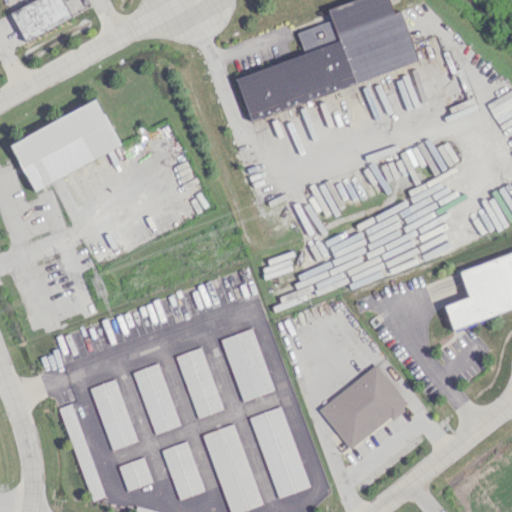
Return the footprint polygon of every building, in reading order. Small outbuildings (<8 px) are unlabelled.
[(32,0),(9,12),(24,40),(70,17),(61,0),(32,0)] [(235,75),(248,117),(417,66),(401,10),(392,12),(388,0),(350,0),(326,7),(330,21),(296,31),(304,55),(235,75)] [(119,148),(97,100),(8,141),(31,189),(119,148)] [(511,307),(511,251),(458,268),(467,297),(443,304),(450,327),(511,307)] [(220,338),(241,400),(272,390),(252,328),(220,338)] [(175,355),(196,417),(222,409),(200,347),(175,355)] [(153,433),(178,425),(158,363),(133,371),(153,433)] [(349,448),(389,417),(390,418),(408,405),(376,363),(318,408),(349,448)] [(135,441),(115,379),(90,387),(110,449),(135,441)] [(73,403),(60,407),(89,500),(102,496),(73,403)] [(275,497),(307,487),(282,406),(250,416),(275,497)] [(202,434),(228,511),(236,511),(261,504),(233,423),(202,434)] [(177,499),(203,490),(186,441),(161,449),(177,499)] [(150,483),(144,458),(118,464),(124,489),(150,483)]
